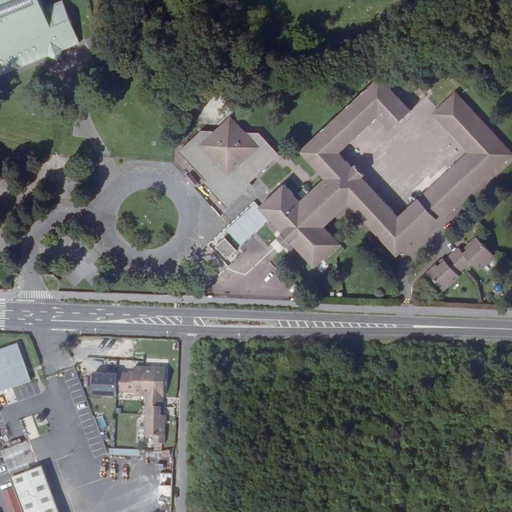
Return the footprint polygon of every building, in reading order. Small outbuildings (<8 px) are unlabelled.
[(45,0),(0,0),(0,73),(49,53),(62,58),(66,46),(83,39),(67,0),(66,0),(48,8),(45,0)] [(391,128),(412,108),(381,75),(301,149),(326,178),(302,200),(285,181),(260,205),(271,217),(283,231),(292,241),(315,266),(342,242),(326,225),(349,203),(398,255),(439,218),(442,221),(511,156),(511,149),(458,89),(439,107),(475,148),(469,153),(399,216),(363,177),(365,174),(355,163),(353,166),(340,152),(379,114),(391,128)] [(475,148),(439,107),(433,112),(469,153),(475,148)] [(202,128),(193,136),(180,149),(200,171),(207,179),(205,182),(228,207),(253,183),(251,180),(274,160),(270,156),(277,149),(260,131),(245,131),(231,117),(218,129),(202,128)] [(194,185),(200,180),(191,171),(186,175),(194,185)] [(273,219),(260,205),(256,201),(230,225),(228,226),(245,244),(273,219)] [(292,241),(283,231),(277,237),(286,246),(292,241)] [(471,246),(463,252),(472,262),(479,269),(495,254),(478,235),(469,244),(471,246)] [(230,260),(240,251),(228,239),(219,247),(230,260)] [(459,246),(446,259),(459,274),(472,262),(463,252),(459,246)] [(461,276),(459,274),(446,259),(438,266),(436,263),(427,271),(445,291),(461,276)] [(294,289),(296,291),(300,288),(295,282),(291,285),(294,289)] [(17,342),(0,348),(0,389),(31,379),(17,342)] [(166,365),(134,364),(134,374),(117,374),(117,375),(94,374),(93,392),(93,397),(117,398),(117,392),(133,393),(133,398),(149,399),(148,407),(143,406),(143,435),(156,435),(156,442),(165,442),(167,413),(164,413),(166,365)] [(32,416),(22,419),(29,439),(39,436),(32,416)] [(100,430),(106,428),(102,417),(96,418),(100,430)] [(28,511),(64,511),(49,469),(17,481),(28,511)] [(171,501),(171,486),(159,486),(159,501),(171,501)] [(9,511),(23,511),(16,492),(4,496),(9,511)]
